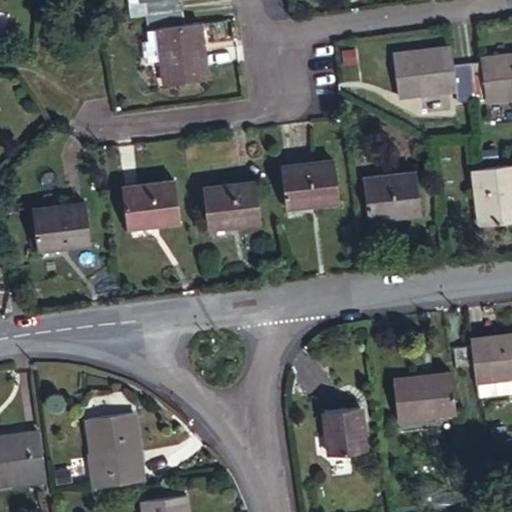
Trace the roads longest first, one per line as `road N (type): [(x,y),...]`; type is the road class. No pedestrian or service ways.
road 1 (residential): [(511,0),(308,28),(276,67)]
road 2 (unclassified): [(271,302),(511,275)]
road 3 (residential): [(276,67),(250,111),(111,130)]
road 4 (residential): [(105,324),(253,433)]
road 5 (unclassified): [(105,324),(271,302)]
road 6 (residential): [(253,433),(271,302)]
